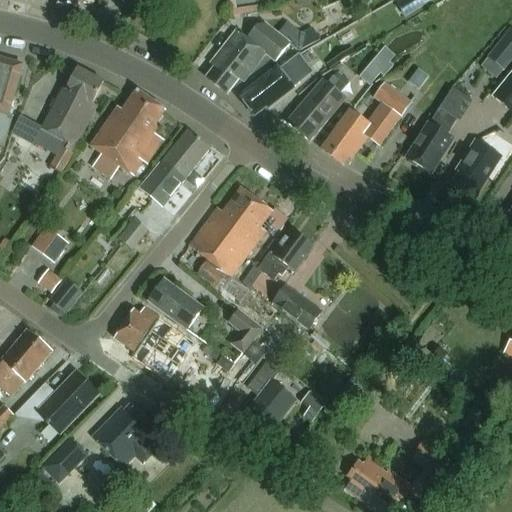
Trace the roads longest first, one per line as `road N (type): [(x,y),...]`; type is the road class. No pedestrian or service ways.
road 1 (unclassified): [(343,511),(80,348)]
road 2 (tertiary): [(511,285),(245,143)]
road 3 (tertiary): [(245,143),(140,73),(0,26)]
road 4 (residential): [(80,348),(245,143)]
